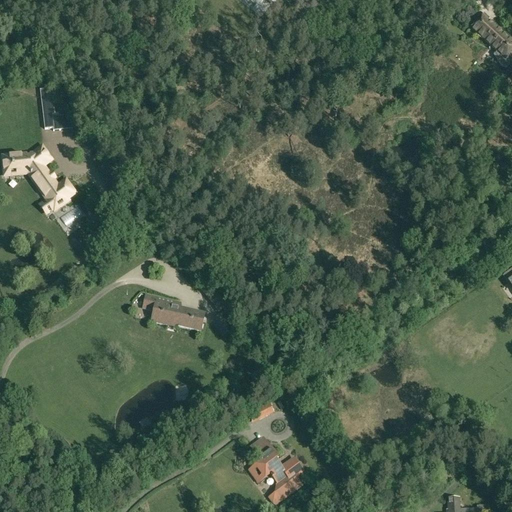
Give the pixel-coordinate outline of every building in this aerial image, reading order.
[(325,6),(310,25),(321,34),(336,15),(325,6)] [(470,28),(490,46),(501,35),(487,22),(489,19),(484,14),(470,28)] [(508,62),(506,61),(510,57),(511,58),(511,44),(501,35),(490,46),(496,52),(494,55),(501,66),(502,68),(504,68),(505,68),(507,67),(508,66),(508,64),(508,62)] [(53,132),(61,131),(59,117),(56,117),(52,89),(40,91),(45,130),(53,129),(53,132)] [(70,116),(59,117),(61,131),(72,130),(70,116)] [(43,186),(38,190),(47,201),(40,206),(46,216),(54,211),(54,212),(68,202),(67,200),(75,194),(66,181),(58,187),(43,167),(51,161),(43,149),(30,158),(27,158),(16,159),(16,157),(3,158),(5,177),(18,176),(19,177),(24,176),(25,175),(28,175),(31,175),(31,176),(33,175),(33,174),(35,174),(43,186)] [(253,308),(262,304),(261,300),(266,297),(262,289),(255,292),(256,294),(248,298),(253,308)] [(143,309),(154,312),(151,322),(176,328),(176,326),(201,332),(205,316),(181,311),(182,305),(175,303),(146,297),(143,309)] [(212,304),(218,312),(224,308),(218,300),(212,304)] [(219,332),(229,325),(221,315),(212,322),(219,332)] [(268,403),(261,407),(267,418),(274,415),(268,403)] [(459,436),(452,441),(463,454),(470,449),(459,436)] [(305,477),(298,466),(294,460),(282,469),(276,462),(278,460),(265,441),(252,450),(262,463),(250,471),(259,484),(270,475),(277,485),(276,486),(275,494),(280,501),(301,486),(298,482),(305,477)] [(486,511),(487,507),(476,507),(476,510),(458,511),(458,499),(447,500),(448,511),(446,511),(486,511)]
